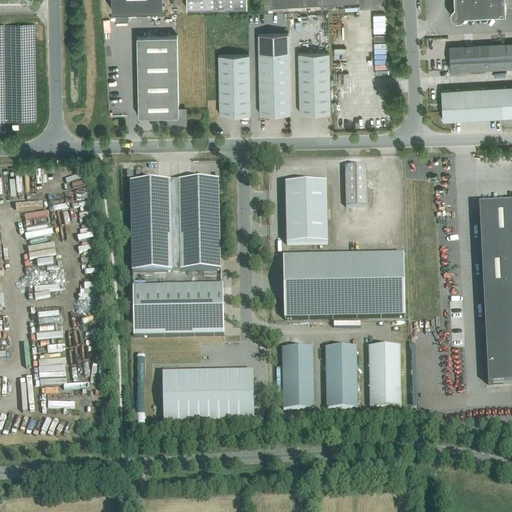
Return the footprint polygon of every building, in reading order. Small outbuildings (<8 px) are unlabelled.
[(111,0),(112,11),(163,10),(162,0),(111,0)] [(186,0),(187,8),(187,9),(247,7),(246,0),(186,0)] [(506,14),(505,8),(504,0),(454,0),(454,6),(451,10),(451,16),(455,20),(461,20),(465,16),(506,14)] [(289,33),(258,34),(260,114),(290,114),(289,33)] [(177,35),(137,36),(138,117),(165,116),(165,119),(167,119),(170,122),(170,124),(186,124),(186,109),(179,109),(177,35)] [(511,42),(489,44),(449,46),(450,70),(511,67),(511,42)] [(330,113),(329,52),(299,53),(300,113),(330,113)] [(220,115),(250,114),(249,54),(219,55),(220,115)] [(511,86),(501,87),(441,90),(443,120),(511,116),(511,86)] [(400,251),(399,161),(357,162),(358,252),(400,251)] [(220,271),(218,181),(178,182),(180,272),(220,271)] [(132,273),(172,272),(170,182),(130,183),(132,273)] [(326,184),(286,185),(287,246),(327,245),(326,184)] [(511,204),(479,206),(488,386),(511,384),(511,204)] [(404,256),(283,258),(284,321),(405,318),(404,256)] [(223,286),(133,288),(134,338),(224,336),(223,286)] [(369,348),(370,409),(401,408),(399,348),(369,348)] [(313,349),(282,350),(283,411),(314,410),(313,349)] [(358,410),(356,349),(326,349),(327,410),(358,410)] [(164,425),(254,423),(253,373),(163,374),(164,425)]
